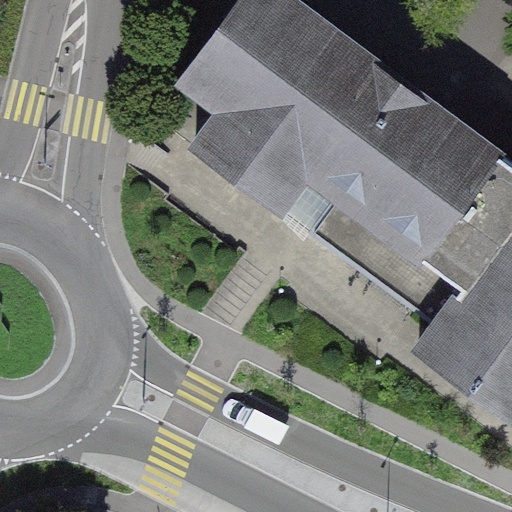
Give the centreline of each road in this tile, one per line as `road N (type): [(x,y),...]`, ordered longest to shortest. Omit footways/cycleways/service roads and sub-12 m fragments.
road 1 (tertiary): [(475,511),(204,390),(139,342),(111,308)]
road 2 (tertiary): [(55,415),(172,453),(299,511)]
road 3 (secondary): [(86,253),(95,0)]
road 4 (secondary): [(68,0),(0,184)]
road 5 (secondary): [(55,415),(100,370),(111,308)]
